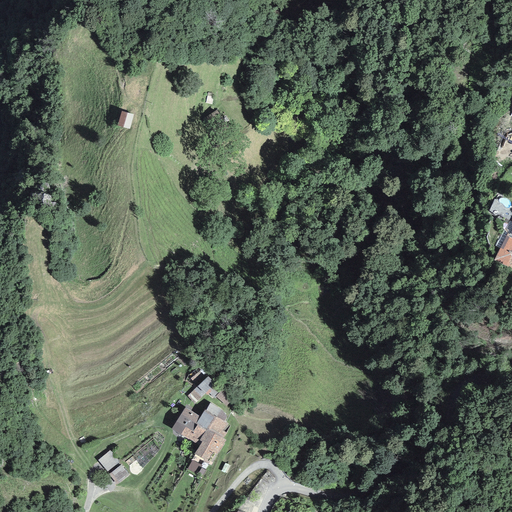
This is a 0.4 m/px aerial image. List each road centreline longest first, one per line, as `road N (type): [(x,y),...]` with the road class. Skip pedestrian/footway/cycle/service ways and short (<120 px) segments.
road 1 (residential): [(511,379),(465,385),(435,448),(371,490),(333,498),(284,487),(264,511)]
road 2 (track): [(93,487),(137,484),(169,434),(163,423),(136,429),(105,444),(93,466)]
